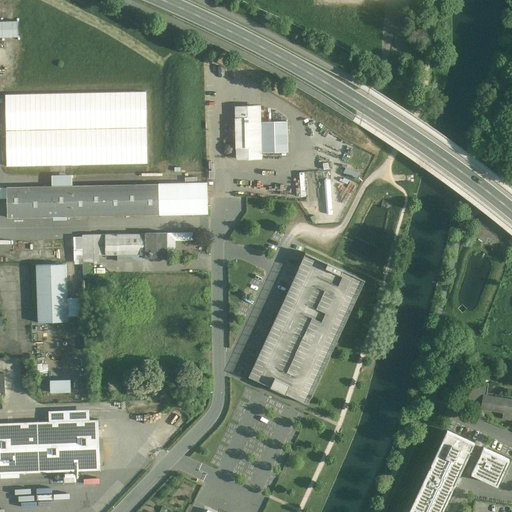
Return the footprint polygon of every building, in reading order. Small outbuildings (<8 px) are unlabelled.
[(8,170),(147,166),(144,93),(6,97),(8,170)] [(260,107),(235,108),(236,118),(236,138),(237,159),(262,158),(262,153),(288,152),(287,121),(261,122),(260,107)] [(207,184),(159,185),(160,215),(208,214),(207,184)] [(159,185),(7,188),(8,218),(160,215),(159,185)] [(173,231),(79,233),(79,261),(141,260),(174,260),(173,254),(173,251),(173,231)] [(290,289),(248,380),(308,408),(365,285),(305,257),(297,273),(288,269),(285,275),(281,285),(290,289)] [(66,264),(36,265),(38,323),(68,322),(66,264)] [(97,423),(0,425),(0,399),(5,400),(4,377),(0,376),(0,477),(99,475),(97,423)] [(71,380),(50,380),(51,392),(71,392),(71,380)] [(489,383),(471,380),(468,399),(484,402),(483,409),(503,413),(502,419),(511,420),(511,399),(487,395),(489,383)] [(448,431),(410,511),(443,511),(458,479),(469,456),(474,458),(478,460),(472,473),(498,485),(510,460),(483,448),(481,453),(472,449),(475,444),(448,431)]
